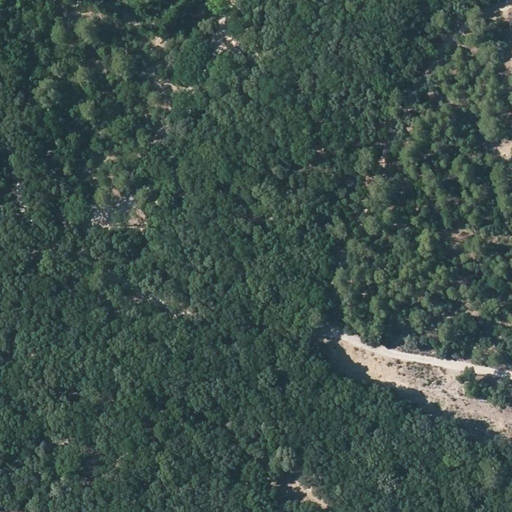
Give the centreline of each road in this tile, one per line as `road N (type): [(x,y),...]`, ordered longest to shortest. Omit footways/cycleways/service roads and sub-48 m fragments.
road 1 (track): [(0,137),(36,230),(175,311),(285,333),(327,330),(511,375)]
road 2 (track): [(139,511),(168,393),(366,9)]
road 3 (track): [(36,230),(104,213),(148,186),(182,107),(246,0)]
road 4 (track): [(511,3),(462,27),(430,67),(341,271)]
